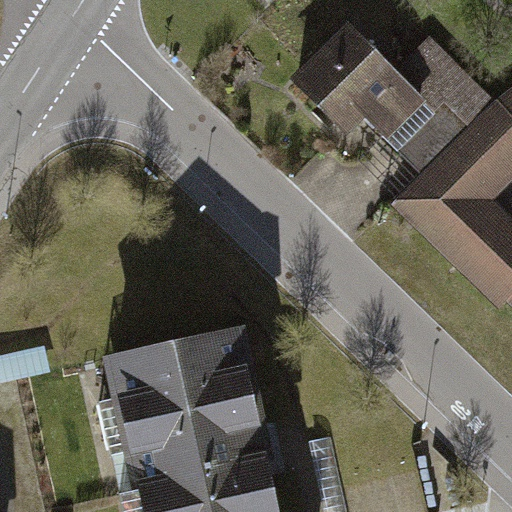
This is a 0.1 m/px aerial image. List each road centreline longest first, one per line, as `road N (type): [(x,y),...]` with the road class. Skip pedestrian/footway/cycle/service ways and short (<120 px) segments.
road 1 (residential): [(71,22),(173,107),(511,435)]
road 2 (tertiary): [(0,132),(71,22)]
